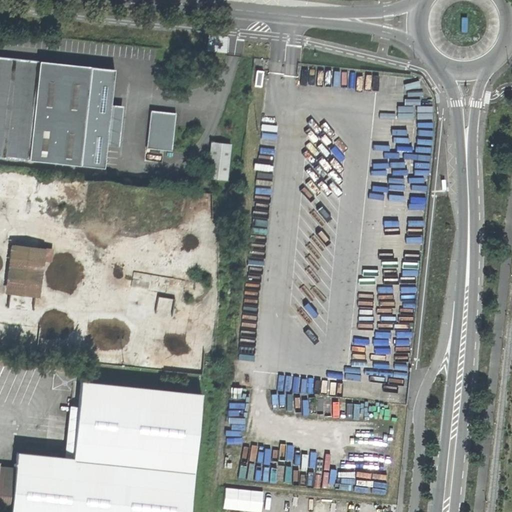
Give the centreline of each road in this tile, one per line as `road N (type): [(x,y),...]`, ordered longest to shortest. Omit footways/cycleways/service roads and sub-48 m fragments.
road 1 (secondary): [(469,172),(466,316),(447,511)]
road 2 (unclassified): [(318,18),(139,0)]
